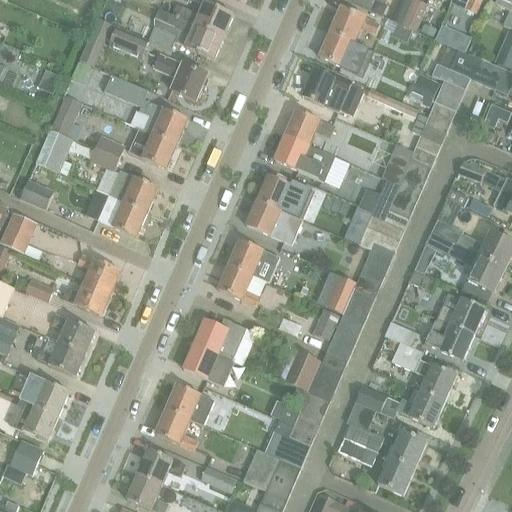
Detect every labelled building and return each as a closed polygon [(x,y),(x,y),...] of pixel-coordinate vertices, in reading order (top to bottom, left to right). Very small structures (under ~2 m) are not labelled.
[(370,13),(376,0),(347,0),(346,3),(370,13)] [(400,0),(390,23),(403,29),(414,2),(408,0),(400,0)] [(476,17),(483,0),(470,0),(465,13),(476,17)] [(511,0),(500,0),(497,9),(510,15),(504,30),(511,33),(511,0)] [(416,34),(428,8),(414,2),(403,29),(416,34)] [(176,8),(171,19),(185,24),(224,42),(234,18),(216,10),(206,6),(201,18),(176,8)] [(342,11),(331,36),(355,47),(362,32),(376,38),(380,28),(342,11)] [(159,13),(154,24),(158,26),(156,30),(177,39),(175,46),(186,51),(196,56),(214,64),(224,42),(185,24),(171,19),(159,13)] [(149,44),(117,31),(117,30),(98,22),(80,64),(94,70),(107,39),(111,40),(107,49),(140,63),(149,44)] [(425,27),(422,35),(433,40),(437,32),(425,27)] [(155,30),(149,44),(171,54),(175,46),(177,39),(156,30),(155,30)] [(511,73),(511,36),(508,35),(494,66),(497,68),(496,70),(504,73),(504,72),(511,75),(511,73)] [(331,36),(320,61),(363,80),(374,55),(355,47),(331,36)] [(447,52),(439,69),(438,69),(433,79),(446,85),(466,94),(470,84),(471,83),(451,74),(460,54),(458,54),(457,57),(447,52)] [(473,86),(483,65),(460,54),(451,74),(471,83),(470,84),(473,86)] [(155,70),(164,74),(178,80),(172,94),(197,105),(208,79),(184,68),(183,70),(159,60),(155,70)] [(484,90),(493,69),(483,65),(473,86),(484,90)] [(494,95),(502,77),(504,73),(496,70),(493,69),(484,90),(494,95)] [(303,100),(321,108),(339,116),(352,85),(337,78),(335,83),(314,74),(303,100)] [(420,77),(409,101),(431,110),(442,87),(420,77)] [(189,123),(170,115),(144,104),(148,94),(113,78),(105,95),(142,111),(140,117),(137,115),(132,128),(178,148),(189,123)] [(446,85),(441,96),(461,105),(466,94),(446,85)] [(64,99),(66,100),(77,104),(81,95),(68,89),(64,99)] [(368,100),(383,107),(415,122),(419,114),(372,93),(368,100)] [(441,96),(436,107),(456,116),(461,105),(441,96)] [(66,100),(51,133),(66,139),(81,106),(77,104),(66,100)] [(436,107),(431,118),(452,127),(456,116),(436,107)] [(297,114),(286,140),(310,150),(317,136),(330,142),(335,131),(297,114)] [(425,132),(427,129),(431,120),(422,116),(416,129),(425,132)] [(431,118),(431,120),(427,129),(447,138),(452,127),(431,118)] [(167,173),(178,148),(132,128),(131,128),(154,138),(147,153),(133,147),(128,156),(167,173)] [(427,129),(425,132),(422,140),(442,149),(447,138),(427,129)] [(66,139),(51,133),(36,167),(58,177),(73,144),(66,141),(66,139)] [(103,139),(97,153),(120,163),(126,150),(103,139)] [(286,140),(275,165),(340,193),(350,168),(310,150),(286,140)] [(422,140),(417,151),(437,160),(442,149),(422,140)] [(417,151),(412,163),(432,171),(437,160),(417,151)] [(91,165),(114,176),(120,163),(97,153),(91,165)] [(398,159),(387,184),(400,189),(403,183),(408,173),(411,164),(398,159)] [(428,181),(432,171),(412,163),(411,164),(408,173),(428,181)] [(482,188),(486,175),(464,167),(459,180),(482,188)] [(7,187),(17,191),(23,176),(13,172),(7,187)] [(428,181),(408,173),(403,183),(423,192),(428,181)] [(121,175),(116,185),(109,200),(148,217),(159,191),(121,175)] [(269,179),(258,204),(282,215),(303,224),(316,195),(294,185),(292,190),(269,179)] [(495,209),(496,211),(510,219),(511,217),(511,183),(509,182),(495,209)] [(419,202),(423,192),(403,183),(400,189),(398,193),(419,202)] [(29,184),(21,203),(47,214),(55,196),(29,184)] [(367,194),(360,210),(369,215),(373,217),(374,217),(372,220),(384,225),(389,214),(394,203),(398,193),(400,189),(387,184),(381,198),(367,194)] [(414,213),(419,202),(398,193),(394,203),(414,213)] [(446,203),(464,211),(469,201),(451,193),(446,203)] [(148,217),(109,200),(99,225),(137,242),(148,217)] [(410,223),(414,213),(394,203),(389,214),(410,223)] [(247,229),(265,237),(292,249),(303,224),(282,215),(258,204),(247,229)] [(405,234),(410,223),(389,214),(384,225),(405,234)] [(37,227),(15,217),(2,247),(38,263),(42,255),(27,249),(37,227)] [(405,234),(384,225),(372,220),(371,219),(366,231),(379,237),(400,246),(405,234)] [(433,236),(457,248),(463,237),(439,224),(433,236)] [(400,246),(379,237),(366,231),(358,249),(371,255),(374,248),(395,257),(400,246)] [(457,248),(433,236),(427,248),(451,261),(457,248)] [(463,238),(457,248),(480,259),(506,272),(511,260),(511,245),(492,236),(485,249),(463,238)] [(240,244),(229,269),(254,280),(269,287),(280,261),(240,244)] [(390,268),(395,257),(374,248),(371,255),(369,259),(390,268)] [(457,248),(451,260),(474,271),(468,283),(477,287),(494,296),(506,272),(480,259),(457,248)] [(0,279),(11,255),(0,250),(0,279)] [(91,274),(86,286),(112,298),(122,276),(82,259),(78,268),(91,274)] [(385,280),(390,268),(369,259),(364,271),(385,280)] [(418,266),(415,274),(416,274),(426,279),(426,278),(429,271),(418,266)] [(229,269),(219,294),(237,302),(257,310),(261,300),(247,295),(254,280),(229,269)] [(380,291),(385,280),(364,271),(359,282),(380,291)] [(432,297),(438,284),(426,279),(416,274),(415,274),(409,287),(432,297)] [(337,294),(351,300),(357,287),(343,280),(337,294)] [(375,302),(380,291),(359,282),(357,287),(354,293),(375,302)] [(50,305),(55,293),(33,284),(28,295),(50,305)] [(0,320),(3,322),(16,292),(0,285),(0,320)] [(64,304),(84,313),(103,321),(112,298),(86,286),(81,298),(68,293),(64,304)] [(375,302),(354,293),(349,305),(370,314),(375,302)] [(486,313),(468,305),(449,297),(443,310),(438,322),(450,328),(450,329),(474,339),(486,313)] [(365,325),(370,314),(349,305),(344,316),(365,325)] [(329,343),(339,320),(324,314),(314,337),(329,343)] [(360,337),(365,325),(344,316),(339,328),(360,337)] [(96,335),(78,327),(57,318),(53,328),(65,334),(60,347),(86,358),(96,335)] [(21,330),(3,322),(0,320),(0,355),(8,359),(21,330)] [(284,322),(279,332),(298,340),(302,330),(284,322)] [(426,348),(445,357),(463,365),(474,339),(450,329),(450,328),(438,322),(437,322),(426,348)] [(206,323),(195,348),(235,366),(243,369),(257,337),(232,326),(229,333),(206,323)] [(390,327),(385,339),(392,342),(401,346),(416,353),(422,339),(391,325),(390,327)] [(355,348),(360,337),(339,328),(334,339),(355,348)] [(350,360),(355,348),(334,339),(329,351),(350,360)] [(391,344),(388,349),(398,353),(401,346),(392,342),(391,344)] [(398,353),(392,367),(420,379),(414,392),(445,406),(457,379),(420,363),(423,357),(416,353),(401,346),(398,353)] [(86,358),(60,347),(54,360),(41,354),(37,363),(76,381),(86,358)] [(195,348),(184,373),(224,391),(235,366),(195,348)] [(345,372),(350,360),(329,351),(324,362),(345,372)] [(285,385),(309,395),(322,366),(298,356),(285,385)] [(340,383),(345,372),(324,362),(319,374),(340,383)] [(335,395),(340,383),(319,374),(314,385),(335,395)] [(28,391),(22,404),(35,410),(59,420),(70,395),(52,387),(33,379),(28,391)] [(330,406),(335,395),(314,385),(309,397),(330,406)] [(167,413),(191,424),(204,429),(215,404),(178,388),(167,413)] [(434,431),(445,406),(414,392),(409,405),(402,402),(400,407),(386,401),(387,400),(363,390),(356,406),(393,422),(397,415),(434,431)] [(325,418),(330,406),(309,397),(303,409),(325,418)] [(5,399),(1,407),(12,412),(16,404),(5,399)] [(16,417),(11,430),(30,438),(48,446),(59,420),(35,410),(22,404),(16,417)] [(278,405),(271,420),(279,424),(294,430),(298,420),(301,415),(278,405)] [(320,430),(325,418),(303,409),(301,415),(298,420),(320,430)] [(156,438),(174,446),(194,455),(198,444),(185,439),(191,424),(167,413),(156,438)] [(315,441),(320,430),(298,420),(294,430),(293,432),(315,441)] [(279,424),(275,434),(290,441),(293,432),(294,430),(279,424)] [(345,441),(378,456),(384,442),(351,428),(345,441)] [(310,453),(315,441),(293,432),(290,441),(288,443),(310,453)] [(390,462),(416,473),(428,446),(402,435),(390,462)] [(378,456),(345,441),(339,456),(371,471),(378,456)] [(305,464),(310,453),(288,443),(283,455),(305,464)] [(12,469),(15,471),(33,479),(44,454),(23,445),(12,469)] [(139,478),(163,489),(169,475),(181,480),(186,469),(150,453),(139,478)] [(266,494),(279,464),(257,455),(244,484),(266,494)] [(300,476),(305,464),(283,455),(278,467),(300,476)] [(404,500),(416,473),(390,462),(378,488),(404,500)] [(295,487),(300,476),(278,467),(273,478),(295,487)] [(232,497),(237,485),(207,472),(202,484),(232,497)] [(128,503),(146,511),(147,511),(167,511),(169,508),(157,502),(163,489),(139,478),(128,503)] [(290,499),(295,487),(273,478),(268,490),(290,499)] [(284,511),(290,499),(268,490),(263,501),(284,511)] [(349,511),(321,499),(315,511),(349,511)] [(283,511),(284,511),(263,501),(258,511),(283,511)]
